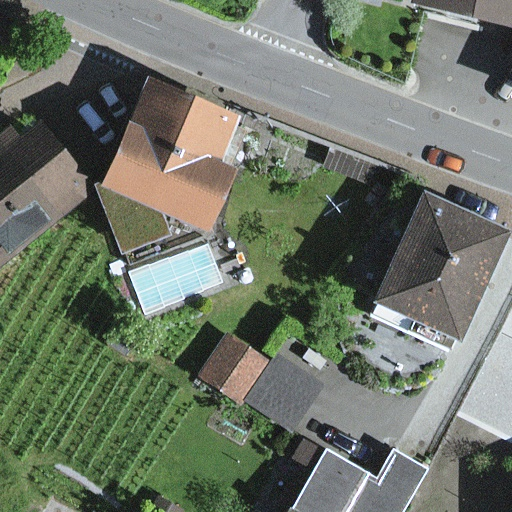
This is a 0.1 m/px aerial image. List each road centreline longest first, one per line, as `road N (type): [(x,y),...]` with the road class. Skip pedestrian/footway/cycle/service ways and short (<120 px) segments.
road 1 (secondary): [(280,68),(511,163)]
road 2 (secondary): [(110,3),(280,68)]
road 3 (residential): [(0,115),(56,98),(97,59),(110,3)]
